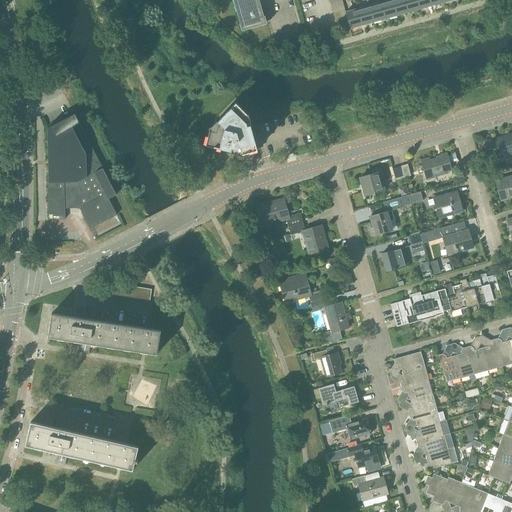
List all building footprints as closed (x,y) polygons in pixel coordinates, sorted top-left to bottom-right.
[(234,0),(243,31),(263,25),(256,0),(234,0)] [(392,0),(390,0),(380,3),(385,20),(397,16),(392,0)] [(392,0),(397,16),(409,13),(404,0),(392,0)] [(417,0),(404,0),(409,13),(420,10),(417,0)] [(429,0),(417,0),(420,10),(432,6),(429,0)] [(331,5),(333,11),(344,8),(343,2),(331,5)] [(380,3),(369,6),(374,23),(385,20),(380,3)] [(362,26),(374,23),(369,6),(358,9),(362,26)] [(346,13),(344,8),(333,11),(335,17),(346,13)] [(358,9),(346,13),(347,19),(349,25),(350,29),(362,26),(358,9)] [(347,19),(346,13),(335,17),(336,22),(347,19)] [(349,25),(347,19),(336,22),(338,28),(349,25)] [(323,42),(330,40),(327,32),(321,34),(323,42)] [(208,137),(206,145),(208,146),(231,152),(232,148),(235,149),(240,148),(242,154),(242,155),(249,153),(258,150),(257,149),(250,125),(247,126),(246,123),(242,119),(247,114),(242,109),(236,103),(235,104),(218,122),(220,124),(218,126),(217,132),(210,130),(208,137)] [(49,200),(49,201),(49,202),(49,207),(49,208),(49,212),(49,213),(49,218),(49,220),(50,220),(50,219),(55,219),(56,219),(61,218),(61,219),(65,219),(65,206),(78,206),(82,213),(83,212),(85,217),(84,218),(85,219),(86,218),(88,223),(87,223),(88,224),(88,223),(90,228),(90,229),(117,214),(116,214),(114,209),(114,208),(111,204),(112,204),(111,203),(109,199),(117,194),(85,132),(84,133),(79,122),(75,114),(74,115),(47,128),(47,133),(46,133),(45,140),(48,142),(49,168),(50,168),(50,169),(49,169),(49,170),(50,172),(49,172),(49,173),(50,173),(50,174),(49,174),(49,176),(50,176),(50,177),(49,177),(49,178),(50,178),(50,180),(49,180),(49,182),(48,183),(48,184),(49,184),(49,188),(48,188),(48,190),(49,190),(49,194),(48,194),(48,195),(49,195),(49,200)] [(322,125),(320,117),(313,119),(316,126),(322,125)] [(490,160),(511,153),(511,140),(511,135),(485,143),(490,160)] [(451,155),(447,156),(447,157),(449,163),(453,161),(457,160),(455,152),(451,153),(451,155)] [(427,179),(435,177),(434,175),(451,170),(449,163),(447,157),(447,156),(446,154),(441,155),(441,158),(430,161),(429,158),(422,160),(423,165),(418,167),(419,172),(425,171),(427,179)] [(409,164),(401,166),(404,178),(413,175),(409,164)] [(396,180),(404,178),(401,166),(392,169),(396,180)] [(368,175),(360,178),(365,195),(384,190),(380,172),(368,175)] [(501,200),(511,197),(511,176),(496,181),(501,200)] [(420,192),(409,195),(411,204),(423,201),(420,192)] [(457,192),(434,198),(439,218),(463,211),(457,192)] [(385,212),(371,216),(376,235),(392,230),(390,222),(394,220),(392,211),(400,208),(400,207),(411,204),(409,195),(383,202),(386,212),(385,212)] [(288,226),(303,222),(300,213),(289,217),(284,199),(257,207),(262,226),(287,219),(288,226)] [(303,222),(288,226),(291,234),(291,235),(303,232),(310,258),(329,253),(322,226),(305,231),(303,222)] [(439,229),(420,234),(422,243),(441,238),(439,229)] [(448,255),(473,248),(472,244),(468,230),(443,237),(447,251),(448,255)] [(408,237),(410,246),(422,243),(420,234),(419,233),(408,237)] [(293,241),(291,235),(291,234),(281,237),(281,238),(284,237),(286,243),(293,241)] [(396,234),(384,238),(385,243),(398,240),(396,234)] [(408,265),(403,248),(381,254),(386,271),(408,265)] [(480,279),(471,281),(478,305),(502,298),(495,275),(487,277),(486,273),(479,275),(480,279)] [(286,282),(280,284),(286,303),(309,296),(311,303),(325,299),(323,290),(311,294),(306,277),(305,277),(304,274),(285,279),(286,282)] [(466,308),(478,305),(471,281),(467,282),(466,279),(460,281),(461,284),(460,285),(466,308)] [(466,308),(460,285),(452,287),(451,283),(444,285),(445,289),(437,291),(441,307),(442,307),(443,312),(450,310),(451,312),(466,308)] [(443,312),(442,307),(441,307),(437,291),(421,296),(420,292),(409,295),(410,299),(402,301),(403,307),(405,313),(407,318),(408,324),(444,314),(443,312)] [(313,311),(309,312),(310,313),(325,308),(327,316),(329,316),(331,323),(329,324),(331,332),(319,335),(321,344),(320,344),(321,345),(342,339),(339,330),(349,328),(342,303),(327,307),(325,299),(311,303),(313,311)] [(392,310),(403,307),(402,301),(390,304),(392,310)] [(393,316),(405,313),(403,307),(392,310),(393,316)] [(48,337),(141,352),(157,354),(161,330),(52,313),(48,337)] [(395,322),(407,318),(405,313),(393,316),(395,322)] [(397,327),(408,324),(407,318),(395,322),(397,327)] [(511,363),(511,348),(510,340),(502,342),(502,340),(498,338),(494,339),(502,367),(511,363)] [(488,371),(502,367),(494,339),(491,340),(489,343),(490,346),(482,348),(488,371)] [(471,346),(467,347),(474,374),(488,371),(482,348),(475,350),(474,347),(471,346)] [(460,378),(474,374),(467,347),(463,348),(461,351),(462,354),(454,356),(460,378)] [(327,350),(313,354),(315,360),(321,359),(326,376),(341,372),(338,360),(339,360),(338,352),(328,355),(327,350)] [(401,364),(403,372),(425,366),(421,352),(394,359),(395,363),(398,365),(401,364)] [(446,382),(460,378),(454,356),(447,358),(446,355),(443,354),(439,355),(446,382)] [(425,366),(403,372),(405,380),(402,380),(401,383),(402,387),(429,380),(425,366)] [(410,400),(433,393),(429,380),(402,387),(403,391),(406,393),(408,392),(410,400)] [(339,400),(341,407),(359,401),(355,386),(336,391),(334,384),(319,388),(324,405),(339,400)] [(408,411),(409,415),(436,407),(433,393),(410,400),(412,407),(410,408),(408,411)] [(484,397),(480,407),(487,409),(491,400),(484,397)] [(475,399),(466,401),(468,408),(477,405),(475,399)] [(436,407),(409,415),(411,419),(413,420),(416,420),(418,427),(440,421),(445,420),(443,412),(438,413),(436,407)] [(347,429),(350,439),(372,433),(367,418),(352,423),(350,415),(330,421),(333,433),(347,429)] [(440,421),(418,427),(420,435),(417,435),(416,438),(417,442),(444,435),(440,421)] [(117,466),(124,468),(133,470),(135,462),(138,463),(139,459),(136,459),(139,446),(130,444),(129,445),(122,443),(31,422),(26,445),(117,466)] [(323,435),(332,432),(329,422),(321,425),(323,435)] [(444,435),(417,442),(418,446),(421,448),(424,447),(426,455),(448,449),(454,447),(450,433),(444,435)] [(511,437),(504,434),(498,447),(511,452),(511,437)] [(375,446),(364,449),(363,449),(362,444),(357,445),(349,448),(347,448),(350,457),(354,456),(358,469),(372,465),(373,467),(378,466),(377,462),(380,462),(375,446)] [(511,452),(498,447),(493,461),(511,468),(511,452)] [(448,449),(426,455),(428,462),(425,463),(424,466),(425,471),(452,463),(448,449)] [(332,452),(327,454),(329,463),(335,461),(332,452)] [(511,468),(493,461),(488,475),(509,483),(511,476),(511,468)] [(424,483),(425,484),(424,487),(421,487),(422,491),(426,493),(433,496),(432,498),(434,502),(437,503),(447,479),(433,473),(432,477),(428,475),(424,483)] [(364,501),(389,494),(384,477),(367,481),(365,475),(353,479),(354,485),(359,484),(364,501)] [(448,477),(447,479),(437,503),(441,505),(445,503),(446,501),(452,504),(461,482),(448,477)] [(462,479),(461,482),(452,504),(460,507),(459,509),(460,511),(464,511),(475,488),(470,486),(471,482),(462,479)] [(480,511),(488,493),(475,488),(464,511),(480,511)] [(497,494),(496,497),(488,493),(480,511),(495,511),(501,499),(502,499),(503,496),(497,494)] [(511,511),(511,503),(502,499),(501,499),(495,511),(511,511)]
